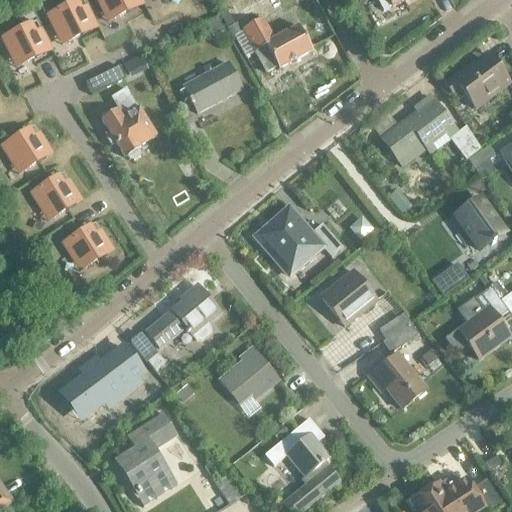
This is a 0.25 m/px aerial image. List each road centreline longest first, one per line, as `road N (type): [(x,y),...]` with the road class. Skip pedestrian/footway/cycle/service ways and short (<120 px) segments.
road 1 (residential): [(511,396),(395,473),(202,233)]
road 2 (residential): [(0,383),(37,368),(202,233)]
road 3 (residential): [(202,233),(376,93)]
road 4 (residential): [(97,511),(0,393)]
road 5 (residential): [(376,93),(497,4)]
